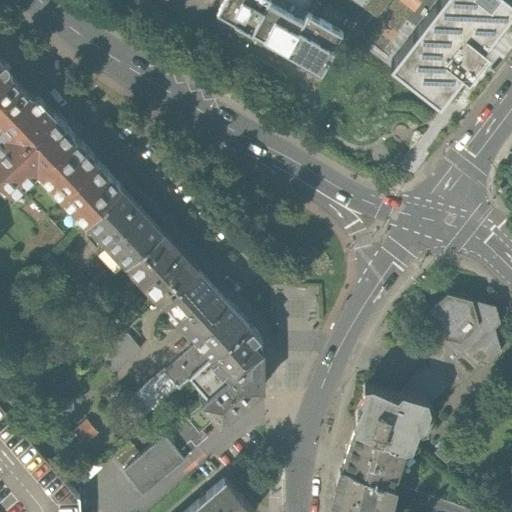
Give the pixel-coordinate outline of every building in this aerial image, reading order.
[(230,0),(221,18),(255,37),(275,0),(230,0)] [(310,19),(275,0),(255,37),(289,56),(310,19)] [(511,2),(511,0),(438,0),(391,63),(439,99),(474,54),(511,2)] [(344,38),(310,19),(289,56),(323,75),(344,38)] [(39,174),(87,226),(124,192),(61,124),(37,98),(32,103),(21,91),(7,76),(9,75),(0,65),(0,135),(4,140),(0,143),(0,183),(13,198),(39,174)] [(87,226),(127,270),(164,236),(124,192),(87,226)] [(197,271),(164,236),(127,270),(160,305),(162,303),(197,271)] [(244,331),(248,327),(197,271),(162,303),(196,340),(213,359),(244,331)] [(449,293),(418,321),(431,367),(425,365),(402,386),(428,393),(437,398),(452,381),(463,385),(480,366),(489,369),(502,352),(494,327),(501,322),(495,305),(449,293)] [(152,346),(136,327),(109,350),(125,369),(152,346)] [(213,359),(233,380),(263,352),(244,331),(213,359)] [(147,420),(213,359),(196,340),(130,401),(147,420)] [(233,380),(203,405),(222,426),(265,389),(266,357),(263,352),(233,380)] [(72,385),(65,377),(56,385),(63,393),(72,385)] [(355,422),(354,426),(407,443),(413,442),(419,424),(424,422),(431,403),(428,393),(402,386),(398,392),(373,380),(364,382),(361,399),(353,417),(355,422)] [(85,394),(72,393),(71,405),(84,406),(85,394)] [(79,498),(0,407),(0,511),(80,511),(79,501),(79,498)] [(110,427),(98,414),(83,427),(94,441),(110,427)] [(354,426),(340,464),(397,482),(402,468),(410,471),(418,447),(407,443),(354,426)] [(196,454),(194,452),(177,431),(153,451),(136,465),(155,488),(196,454)] [(120,446),(136,465),(153,451),(138,432),(120,446)] [(455,453),(443,443),(434,454),(445,464),(455,453)] [(329,511),(391,511),(396,491),(397,482),(340,464),(338,472),(329,511)] [(261,511),(266,508),(237,474),(215,492),(192,511),(261,511)]
